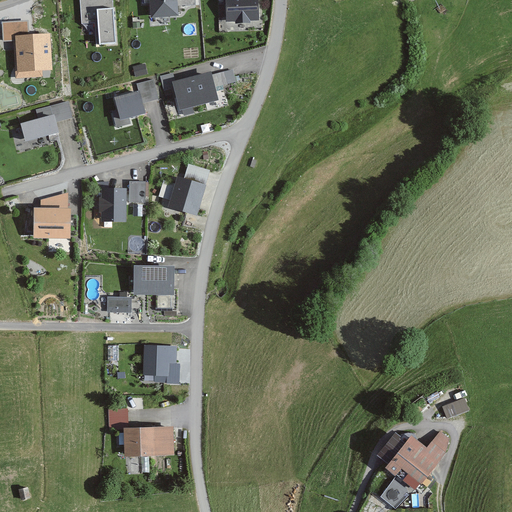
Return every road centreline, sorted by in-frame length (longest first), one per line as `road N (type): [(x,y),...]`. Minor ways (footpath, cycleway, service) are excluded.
road 1 (residential): [(205,511),(195,449),(203,263),(267,72),(281,0)]
road 2 (track): [(197,327),(0,326)]
road 3 (track): [(440,511),(451,429),(399,427),(377,452)]
